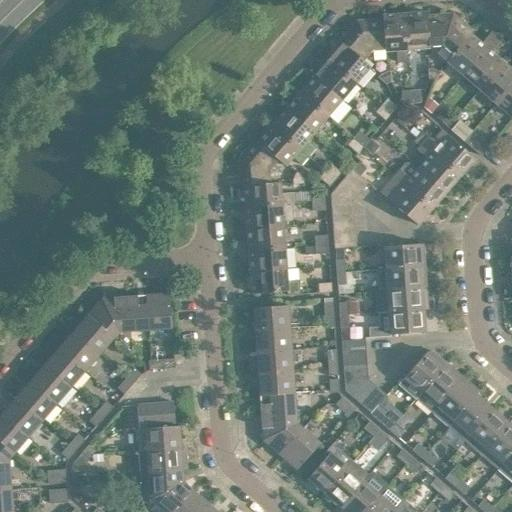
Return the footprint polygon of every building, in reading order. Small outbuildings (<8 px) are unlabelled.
[(426,12),(404,13),(406,49),(428,47),(428,46),(425,15),(426,15),(426,12)] [(407,61),(406,49),(404,13),(382,15),(382,19),(385,49),(384,50),(384,51),(395,50),(396,62),(407,61)] [(428,46),(441,45),(451,54),(452,54),(469,33),(470,34),(472,31),(452,13),(426,15),(425,15),(428,46)] [(363,61),(363,60),(371,51),(384,50),(385,49),(382,19),(356,21),(339,41),(341,43),(342,43),(363,61)] [(446,60),(462,75),(496,36),(490,31),(480,43),(470,34),(469,33),(452,54),(451,54),(446,60)] [(502,40),(496,36),(462,75),(479,89),(502,62),(491,52),(502,40)] [(341,43),(328,59),(355,83),(369,66),(363,60),(363,61),(342,43),(341,43)] [(314,76),(341,99),(355,83),(328,59),(314,76)] [(511,70),(502,62),(479,89),(495,103),(511,83),(511,70)] [(433,80),(439,72),(437,70),(430,68),(427,68),(428,78),(433,80)] [(385,83),(390,81),(389,71),(386,71),(379,74),(377,77),(385,83)] [(314,76),(300,92),(327,116),(341,99),(314,76)] [(511,83),(495,103),(511,117),(511,83)] [(410,103),(420,102),(419,89),(409,90),(410,103)] [(401,103),(410,103),(409,90),(400,91),(401,103)] [(285,109),(313,132),(327,116),(300,92),(285,109)] [(390,113),(396,106),(386,98),(380,105),(390,113)] [(384,120),(390,113),(380,105),(375,112),(384,120)] [(271,125),(308,156),(309,157),(316,148),(306,140),(313,132),(285,109),(271,125)] [(450,109),(441,120),(450,127),(459,117),(450,109)] [(463,140),(474,128),(461,117),(451,129),(463,140)] [(257,141),(278,159),(278,160),(284,165),(291,157),(301,164),(308,156),(271,125),(258,141),(257,141)] [(480,155),(491,143),(474,128),(463,140),(480,155)] [(474,158),(441,130),(432,140),(421,130),(415,137),(459,175),(474,158)] [(362,146),(368,139),(358,131),(352,137),(362,146)] [(356,153),(362,146),(352,137),(346,144),(356,153)] [(426,158),(418,168),(445,191),(459,175),(415,137),(412,141),(418,147),(416,149),(426,158)] [(270,183),(270,182),(269,169),(278,160),(278,159),(257,141),(258,141),(255,138),(237,159),(239,186),(243,186),(243,185),(270,183)] [(445,191),(418,168),(417,169),(408,162),(404,162),(399,168),(393,175),(431,208),(445,191)] [(334,179),(340,172),(330,163),(324,170),(334,179)] [(343,178),(360,192),(368,183),(359,176),(364,170),(356,163),(351,169),(343,178)] [(328,186),(334,179),(324,170),(318,177),(328,186)] [(292,184),(302,183),(304,178),(296,171),(294,174),(292,181),(292,184)] [(416,224),(431,208),(393,175),(379,192),(416,224)] [(352,201),(360,192),(343,178),(329,193),(352,201)] [(245,206),(280,204),(292,203),(291,192),(280,193),(279,182),(270,182),(270,183),(243,185),(243,186),(245,206)] [(353,212),(352,201),(329,193),(331,214),(353,212)] [(325,209),(324,201),(311,201),(312,210),(325,209)] [(245,206),(246,228),(282,225),(280,204),(245,206)] [(354,223),(353,212),(331,214),(332,225),(354,223)] [(354,223),(332,225),(333,236),(355,235),(354,223)] [(246,228),(248,250),(284,247),(282,225),(246,228)] [(314,236),(314,245),(327,244),(327,235),(314,236)] [(356,246),(355,235),(333,236),(334,248),(356,246)] [(418,244),(418,243),(383,246),(385,268),(419,266),(419,256),(423,256),(422,244),(418,244)] [(328,253),(327,244),(314,245),(314,246),(304,246),(305,255),(328,253)] [(248,250),(250,271),(285,268),(284,247),(248,250)] [(336,272),(345,271),(344,259),(335,260),(336,272)] [(419,266),(385,268),(377,269),(378,290),(386,290),(421,287),(420,278),(424,278),(423,265),(419,266)] [(286,281),(285,268),(250,271),(251,293),(286,291),(286,295),(299,294),(298,280),(286,281)] [(337,285),(345,284),(345,271),(336,272),(337,285)] [(318,292),(331,291),(330,279),(317,280),(318,292)] [(426,299),(425,287),(421,287),(386,290),(378,290),(375,291),(376,312),(378,312),(388,312),(388,311),(423,309),(422,300),(426,299)] [(146,294),(149,329),(171,327),(168,293),(146,294)] [(86,315),(113,338),(118,331),(149,329),(146,294),(101,298),(86,315)] [(324,314),(333,314),(332,301),(323,302),(324,314)] [(339,315),(348,314),(347,302),(338,303),(339,315)] [(254,330),(289,327),(287,305),(252,307),(254,330)] [(425,331),(423,309),(388,311),(388,312),(378,312),(379,322),(389,321),(390,334),(425,331)] [(325,327),(333,327),(333,314),(324,314),(325,327)] [(340,328),(349,327),(348,314),(339,315),(340,328)] [(72,331),(98,354),(113,338),(86,315),(72,331)] [(254,330),(255,351),(290,349),(289,327),(254,330)] [(58,348),(84,370),(98,354),(72,331),(58,348)] [(341,340),(341,352),(365,351),(365,339),(341,340)] [(44,364),(70,387),(84,370),(58,348),(44,364)] [(255,351),(257,373),(292,370),(290,349),(255,351)] [(327,362),(336,362),(335,349),(326,350),(327,362)] [(341,352),(342,364),(366,363),(365,351),(341,352)] [(420,392),(443,366),(436,360),(439,357),(432,351),(426,351),(398,384),(415,398),(420,392)] [(161,368),(174,367),(173,358),(161,359),(161,368)] [(149,369),(161,368),(161,359),(148,360),(149,369)] [(328,375),(337,374),(336,362),(327,362),(328,375)] [(342,364),(344,390),(367,379),(366,363),(342,364)] [(437,406),(459,380),(452,374),(454,371),(445,363),(443,366),(420,392),(415,398),(431,413),(437,406)] [(44,364),(29,380),(56,403),(70,387),(44,364)] [(132,384),(140,374),(133,368),(125,378),(132,384)] [(259,394),(293,392),(292,370),(257,373),(259,394)] [(437,406),(431,413),(448,427),(453,421),(476,394),(468,388),(471,385),(462,377),(459,380),(437,406)] [(124,393),(132,384),(125,378),(117,387),(124,393)] [(330,392),(338,391),(337,378),(329,379),(330,392)] [(344,390),(361,404),(376,386),(367,379),(344,390)] [(56,403),(29,380),(15,397),(42,420),(56,403)] [(370,412),(375,406),(385,394),(376,386),(361,404),(370,412)] [(279,454),(302,428),(296,423),(293,392),(259,394),(262,440),(279,454)] [(476,394),(453,421),(448,427),(464,441),(469,435),(492,408),(476,394)] [(15,397),(1,413),(27,436),(42,420),(15,397)] [(345,412),(351,405),(341,397),(335,404),(345,412)] [(104,416),(112,407),(105,401),(97,411),(104,416)] [(163,426),(175,425),(172,401),(160,402),(163,426)] [(136,404),(139,429),(163,426),(160,402),(136,404)] [(388,430),(394,423),(385,415),(385,414),(375,406),(370,412),(369,413),(388,430)] [(486,449),(508,422),(492,408),(469,435),(464,441),(480,455),(486,449)] [(95,426),(104,416),(97,411),(89,420),(95,426)] [(0,414),(0,441),(13,453),(27,436),(1,413),(0,414)] [(373,436),(378,429),(369,421),(363,428),(373,436)] [(511,425),(508,422),(486,449),(480,455),(497,469),(502,463),(511,451),(511,425)] [(397,438),(403,431),(394,423),(388,430),(397,438)] [(138,451),(180,448),(178,425),(175,425),(163,426),(139,429),(136,430),(138,451)] [(296,469),(319,442),(302,428),(279,454),(296,469)] [(382,444),(388,437),(378,429),(373,436),(382,444)] [(75,449),(84,439),(77,434),(69,443),(75,449)] [(0,490),(10,489),(8,459),(13,453),(0,441),(0,490)] [(67,459),(75,449),(69,443),(60,453),(67,459)] [(91,454),(95,449),(89,443),(80,453),(87,459),(91,454)] [(324,452),(327,454),(307,478),(324,493),(346,466),(352,460),(331,443),(324,452)] [(421,458),(426,451),(417,443),(411,449),(421,458)] [(184,447),(180,448),(138,451),(139,473),(182,469),(181,460),(185,460),(184,447)] [(405,464),(411,457),(401,449),(396,456),(405,464)] [(430,466),(436,459),(426,451),(421,458),(430,466)] [(511,451),(502,463),(497,469),(511,481),(511,451)] [(84,462),(87,459),(80,453),(72,463),(79,468),(84,462)] [(87,459),(84,462),(90,467),(97,459),(91,454),(87,459)] [(415,472),(420,465),(411,457),(405,464),(415,472)] [(324,493),(340,507),(363,480),(368,474),(352,460),(346,466),(324,493)] [(56,483),(65,483),(64,469),(55,470),(56,483)] [(182,469),(139,473),(141,502),(149,498),(183,482),(182,469)] [(47,484),(56,483),(55,470),(46,471),(47,484)] [(368,474),(363,480),(340,507),(346,511),(363,511),(387,485),(371,471),(368,474)] [(453,486),(459,479),(450,471),(444,478),(453,486)] [(438,493),(444,486),(435,478),(429,484),(438,493)] [(463,494),(469,487),(459,479),(453,486),(463,494)] [(149,498),(164,511),(173,511),(192,490),(183,482),(149,498)] [(387,485),(363,511),(392,511),(396,508),(403,499),(387,485)] [(448,501),(454,494),(444,486),(438,493),(448,501)] [(0,511),(12,511),(10,489),(0,490),(0,511)] [(49,503),(57,503),(57,489),(48,490),(49,503)] [(57,489),(57,503),(66,502),(65,489),(57,489)] [(202,511),(209,504),(192,490),(173,511),(202,511)] [(483,511),(488,511),(492,507),(482,499),(477,506),(483,511)]
